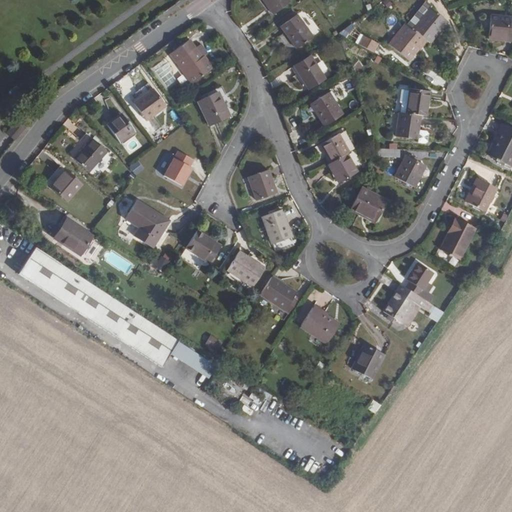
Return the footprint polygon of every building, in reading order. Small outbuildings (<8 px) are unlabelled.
[(289,0),(265,0),(276,15),(293,4),(289,0)] [(426,19),(435,6),(437,4),(430,0),(429,0),(420,15),(426,19)] [(433,38),(437,41),(453,19),(435,6),(426,19),(420,29),(430,36),(433,38)] [(496,35),(511,36),(511,13),(498,12),(496,35)] [(293,21),(283,27),(299,48),(315,37),(298,13),(291,18),(293,21)] [(341,31),(344,36),(355,29),(351,23),(341,31)] [(420,29),(412,23),(396,46),(417,60),(426,48),(423,45),(430,36),(420,29)] [(367,36),(363,44),(377,52),(382,43),(367,36)] [(426,48),(433,38),(430,36),(423,45),(426,48)] [(191,37),(172,51),(194,81),(215,66),(206,54),(208,51),(202,42),(197,45),(191,37)] [(315,56),(299,65),(313,89),(329,79),(315,56)] [(155,86),(135,100),(148,118),(167,105),(155,86)] [(425,114),(430,114),(433,90),(413,87),(410,112),(425,114)] [(221,90),(201,99),(213,124),(234,115),(221,90)] [(333,93),(315,103),(328,126),(347,115),(333,93)] [(425,114),(410,112),(404,111),(401,135),(423,137),(423,128),(425,114)] [(124,112),(109,123),(122,141),(137,130),(124,112)] [(511,123),(495,153),(511,162),(511,123)] [(423,128),(423,137),(422,140),(430,141),(432,139),(433,131),(431,129),(423,128)] [(335,161),(351,152),(353,151),(342,133),(325,144),(335,161)] [(94,136),(75,156),(91,170),(109,150),(94,136)] [(181,152),(166,176),(184,186),(194,168),(191,166),(195,160),(181,152)] [(335,161),(332,163),(343,182),(362,172),(351,152),(335,161)] [(429,163),(411,153),(399,175),(417,185),(429,163)] [(136,159),(129,167),(137,175),(144,168),(136,159)] [(67,168),(52,186),(68,200),(84,183),(67,168)] [(269,169),(250,176),(258,199),(277,192),(269,169)] [(503,186),(484,176),(472,199),(491,209),(503,186)] [(389,201),(365,189),(359,202),(383,214),(389,201)] [(171,221),(140,201),(128,219),(142,228),(137,235),(155,247),(171,221)] [(283,209),(264,216),(273,243),(292,236),(283,209)] [(480,227),(462,217),(446,248),(464,257),(480,227)] [(94,236),(70,220),(57,239),(81,256),(94,236)] [(222,246),(199,230),(187,247),(210,263),(222,246)] [(6,268),(128,348),(146,321),(25,240),(6,268)] [(159,269),(171,257),(166,252),(154,263),(159,269)] [(266,269),(241,252),(229,269),(254,287),(266,269)] [(410,290),(422,298),(437,275),(422,265),(411,281),(414,283),(410,290)] [(272,276),(260,294),(285,311),(297,294),(272,276)] [(431,314),(435,307),(422,298),(410,290),(404,287),(387,313),(404,325),(417,305),(431,314)] [(314,304),(312,308),(325,317),(327,313),(314,304)] [(325,317),(312,308),(300,325),(326,343),(338,325),(325,317)] [(209,335),(205,346),(217,351),(221,340),(209,335)] [(209,379),(217,366),(179,341),(171,354),(209,379)] [(387,357),(367,346),(355,370),(374,381),(387,357)] [(317,374),(330,383),(334,377),(322,368),(317,374)] [(373,400),(368,407),(376,412),(381,405),(373,400)]
